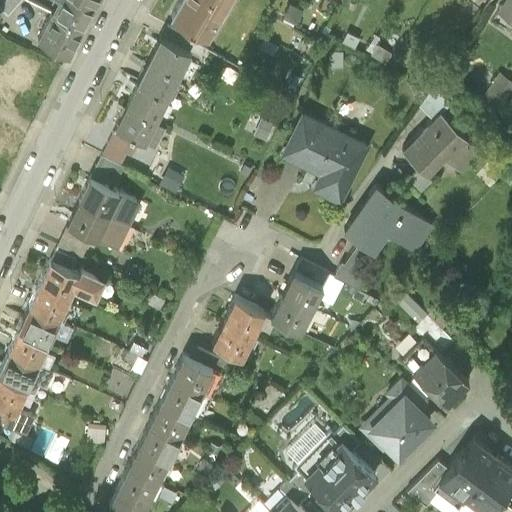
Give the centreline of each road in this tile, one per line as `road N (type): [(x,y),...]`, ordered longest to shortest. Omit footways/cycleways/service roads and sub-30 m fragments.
road 1 (residential): [(78,511),(196,281),(235,250)]
road 2 (residential): [(128,0),(0,262)]
road 3 (residential): [(511,434),(473,405),(366,511)]
